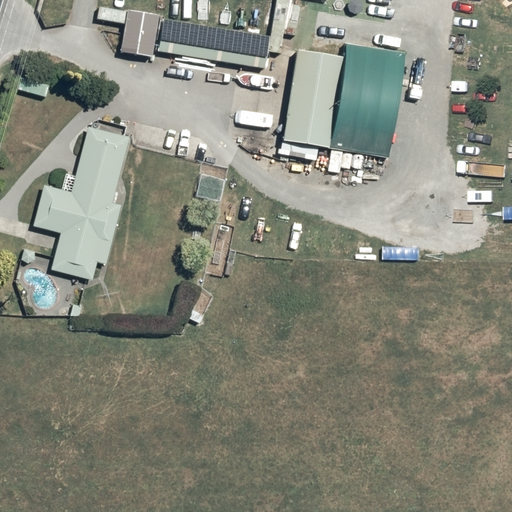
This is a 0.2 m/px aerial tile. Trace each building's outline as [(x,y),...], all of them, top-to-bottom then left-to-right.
[(277,0),(273,37),(165,21),(161,55),(267,69),(269,53),(283,55),(286,33),(334,39),(336,21),(303,17),(305,7),(295,5),(295,0),(277,0)] [(127,9),(100,6),(99,23),(126,25),(127,9)] [(161,17),(130,12),(122,55),(153,61),(161,17)] [(299,54),(284,154),(330,161),(345,59),(299,54)] [(131,136),(91,126),(76,192),(46,185),(37,227),(62,232),(53,273),(95,283),(98,266),(106,268),(121,205),(115,203),(131,136)]
